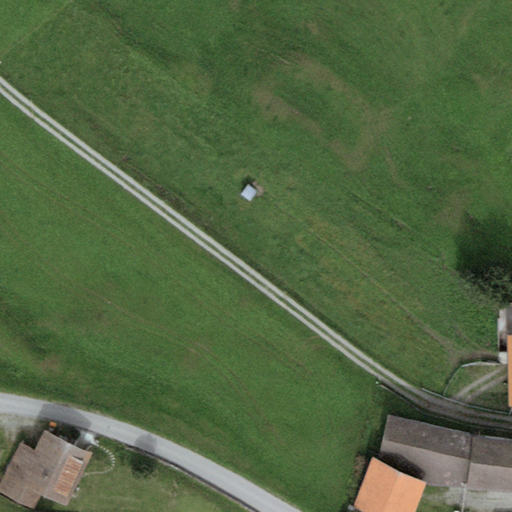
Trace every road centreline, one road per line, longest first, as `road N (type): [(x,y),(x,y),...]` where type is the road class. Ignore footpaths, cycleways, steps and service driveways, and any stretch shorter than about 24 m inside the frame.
road 1 (track): [(417,397),(0,84)]
road 2 (track): [(280,511),(114,429),(0,401)]
